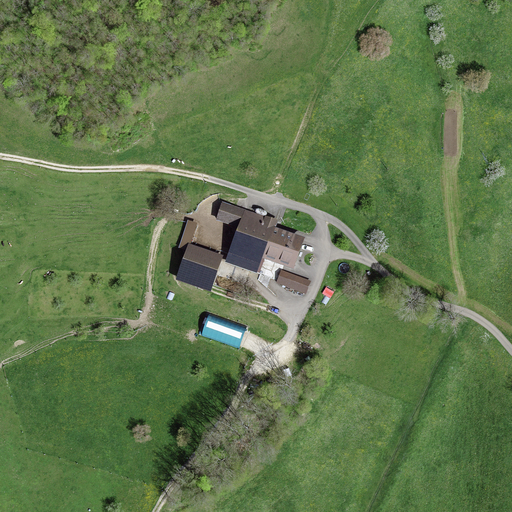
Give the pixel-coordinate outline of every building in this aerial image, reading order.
[(276,225),(221,205),(216,221),(240,230),(230,257),(261,268),(264,260),(292,270),(301,243),(274,233),(276,225)] [(222,260),(188,248),(176,282),(210,294),(222,260)] [(309,284),(281,273),(277,285),(305,295),(309,284)] [(247,326),(209,313),(201,335),(239,348),(247,326)] [(246,446),(251,441),(248,437),(242,442),(246,446)]
